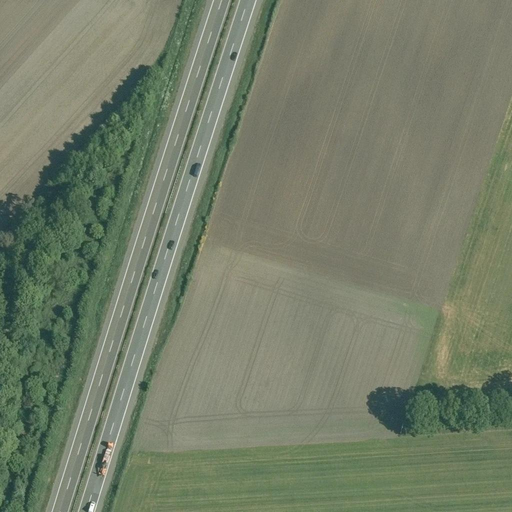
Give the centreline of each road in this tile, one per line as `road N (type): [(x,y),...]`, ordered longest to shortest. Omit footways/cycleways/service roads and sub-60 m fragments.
road 1 (motorway): [(214,0),(52,511)]
road 2 (motorway): [(91,511),(252,0)]
